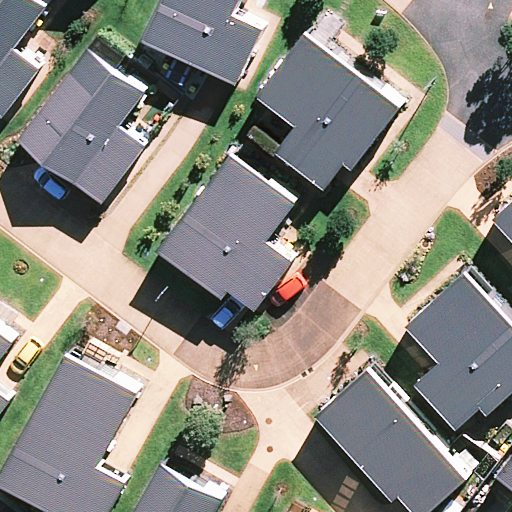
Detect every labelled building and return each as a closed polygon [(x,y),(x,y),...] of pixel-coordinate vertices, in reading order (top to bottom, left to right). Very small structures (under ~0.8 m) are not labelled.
[(50,4),(44,0),(0,0),(0,104),(9,111),(43,64),(19,46),(50,4)] [(245,0),(166,0),(149,34),(237,77),(262,26),(239,14),(245,0)] [(409,101),(308,28),(259,95),(294,120),(277,143),(334,185),(352,160),(361,167),(409,101)] [(154,91),(97,47),(29,136),(108,195),(150,140),(129,124),(154,91)] [(293,192),(234,150),(164,246),(229,294),(234,288),(248,298),(257,305),(294,255),(272,239),(301,199),(293,192)] [(511,206),(495,223),(511,240),(511,206)] [(511,390),(511,308),(468,260),(406,315),(442,355),(424,372),(472,426),(511,390)] [(0,338),(15,320),(0,307),(0,338)] [(129,388),(67,351),(3,459),(85,507),(121,445),(101,434),(129,388)] [(468,472),(373,367),(329,406),(424,511),(468,472)] [(207,511),(230,475),(168,439),(124,511),(207,511)] [(511,458),(500,474),(511,483),(511,458)]
